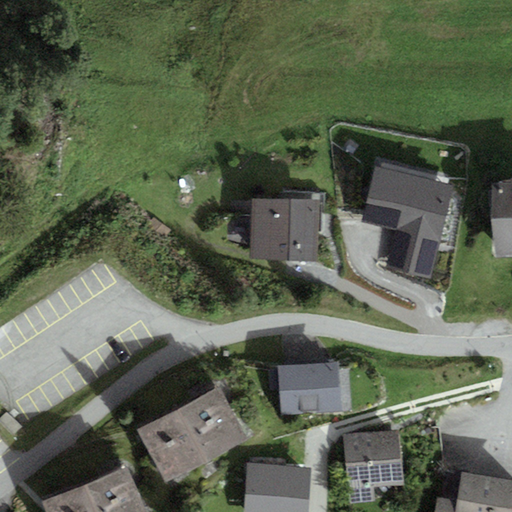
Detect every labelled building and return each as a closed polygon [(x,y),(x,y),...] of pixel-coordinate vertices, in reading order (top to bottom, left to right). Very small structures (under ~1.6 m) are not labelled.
[(453,176),(376,158),(362,220),(396,228),(387,267),(430,277),(453,176)] [(511,179),(494,181),(496,256),(511,255),(511,179)] [(317,201),(259,201),(259,257),(317,257),(317,201)] [(342,366),(289,369),(291,412),(345,409),(342,366)] [(228,392),(149,431),(173,479),(251,440),(228,392)] [(403,434),(353,438),(358,485),(408,480),(403,434)] [(312,511),(315,470),(258,467),(255,511),(312,511)] [(148,511),(133,473),(52,504),(54,511),(148,511)] [(511,511),(511,481),(462,473),(457,501),(437,498),(434,511),(511,511)]
